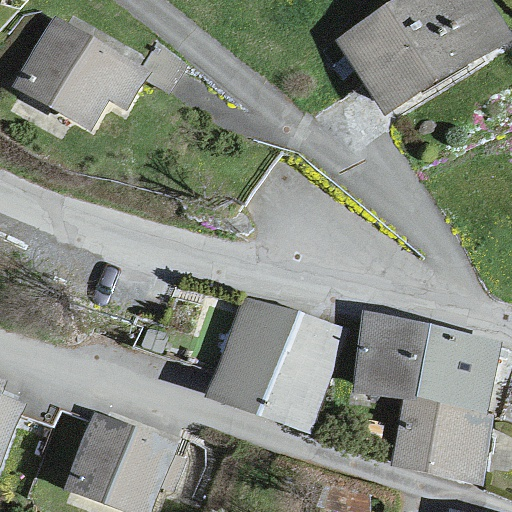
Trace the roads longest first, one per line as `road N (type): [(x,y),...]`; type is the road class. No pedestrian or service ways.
road 1 (unclassified): [(0,194),(179,259),(511,325)]
road 2 (residential): [(0,351),(481,511)]
